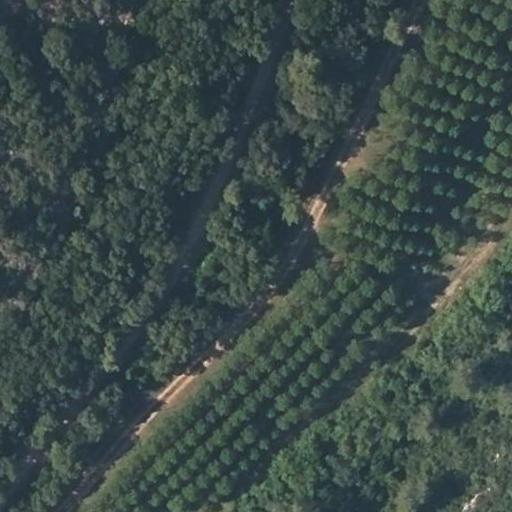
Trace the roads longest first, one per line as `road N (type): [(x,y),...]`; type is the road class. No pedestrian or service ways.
road 1 (track): [(61,511),(284,269),(420,0)]
road 2 (track): [(288,0),(150,311),(0,500)]
